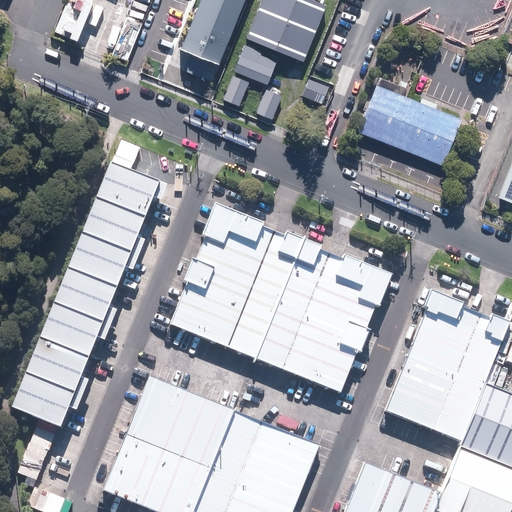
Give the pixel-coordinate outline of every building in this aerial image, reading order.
[(194,0),(176,46),(219,63),(243,0),(194,0)] [(260,0),(249,26),(271,36),(279,18),(284,20),(291,5),(280,0),(260,0)] [(271,48),(263,44),(249,73),(257,77),(271,48)] [(462,117),(376,84),(357,133),(442,166),(462,117)] [(511,156),(497,197),(511,202),(511,156)] [(64,430),(160,185),(113,166),(17,411),(64,430)] [(389,273),(216,206),(167,332),(340,399),(389,273)] [(505,323),(431,295),(383,418),(456,447),(505,323)] [(287,511),(315,444),(150,378),(103,495),(144,511),(287,511)] [(511,400),(480,388),(456,447),(454,450),(511,472),(511,400)] [(511,511),(511,473),(454,450),(437,494),(429,511),(511,511)] [(429,511),(437,494),(365,465),(345,511),(429,511)]
